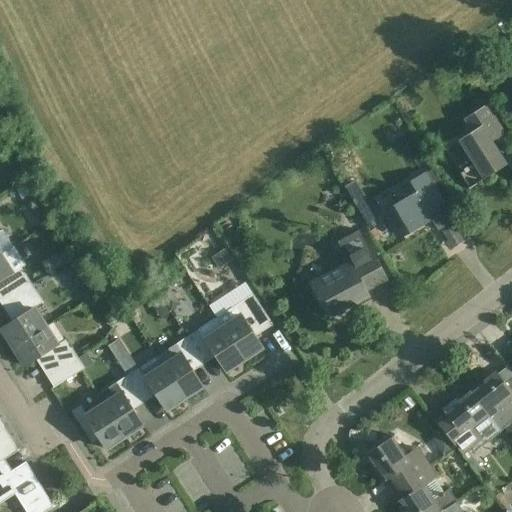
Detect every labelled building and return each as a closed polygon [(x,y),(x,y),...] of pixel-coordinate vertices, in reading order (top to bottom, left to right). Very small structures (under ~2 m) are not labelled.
[(507,164),(492,141),(505,132),(486,104),(463,120),(471,132),(458,140),(472,165),(460,173),(470,188),(507,164)] [(454,221),(425,172),(411,181),(417,191),(386,209),(403,237),(433,219),(441,231),(454,224),(453,222),(454,221)] [(369,206),(365,199),(354,179),(343,186),(368,227),(374,224),(372,219),(380,214),(373,203),(369,206)] [(26,183),(16,189),(23,201),(33,195),(26,183)] [(329,317),(368,296),(365,290),(386,279),(359,230),(337,243),(348,264),(311,284),(329,317)] [(0,232),(0,255),(13,247),(3,231),(0,232)] [(0,255),(0,290),(4,288),(10,299),(33,285),(21,267),(25,264),(13,247),(0,255)] [(233,259),(225,248),(211,258),(219,269),(233,259)] [(68,261),(64,254),(57,258),(62,265),(68,261)] [(94,294),(89,284),(83,288),(81,294),(85,300),(94,294)] [(44,303),(33,285),(10,299),(17,309),(8,315),(12,321),(2,328),(14,347),(45,327),(34,308),(43,303),(43,304),(44,303)] [(172,292),(168,286),(158,293),(164,301),(171,297),(172,292)] [(217,318),(244,359),(263,346),(256,336),(262,332),(256,324),(267,317),(273,326),(274,326),(253,294),(218,317),(217,318)] [(163,303),(158,296),(149,302),(153,306),(158,307),(163,303)] [(187,337),(201,358),(212,351),(225,371),(244,359),(217,318),(187,337)] [(45,327),(14,347),(26,366),(37,359),(40,365),(49,360),(56,370),(78,356),(66,338),(65,339),(66,340),(57,346),(45,327)] [(201,358),(187,337),(157,356),(164,366),(184,397),(203,385),(190,365),(201,358)] [(78,356),(56,370),(63,381),(53,387),(54,388),(86,368),(78,356)] [(184,397),(164,366),(157,356),(127,376),(135,387),(141,397),(152,390),(165,410),(184,397)] [(469,393),(487,416),(488,415),(498,428),(499,430),(511,420),(511,372),(508,367),(507,367),(508,368),(499,375),(496,372),(484,381),(486,382),(471,394),(470,392),(469,393)] [(135,387),(127,376),(98,395),(103,405),(104,405),(124,436),(143,424),(131,404),(141,397),(135,387)] [(434,420),(479,479),(487,473),(469,450),(472,448),(475,451),(485,443),(482,440),(498,428),(488,415),(487,416),(469,393),(458,401),(457,399),(442,410),(447,417),(438,424),(434,420)] [(104,405),(103,405),(87,416),(82,407),(82,406),(82,405),(72,412),(93,444),(94,443),(93,442),(99,439),(105,448),(124,436),(104,405)] [(0,462),(20,450),(19,449),(18,450),(0,420),(0,462)] [(453,447),(446,436),(437,441),(445,453),(453,447)] [(396,486),(429,465),(418,449),(405,457),(393,438),(368,454),(375,465),(376,464),(386,479),(390,477),(396,486)] [(20,450),(0,462),(0,500),(14,492),(26,511),(46,511),(56,506),(55,505),(54,506),(26,462),(8,473),(1,462),(20,450)] [(429,465),(396,486),(404,498),(400,500),(407,511),(440,511),(442,511),(457,502),(449,489),(443,492),(434,478),(436,477),(429,465)] [(442,511),(440,511),(462,511),(456,502),(442,511)]
